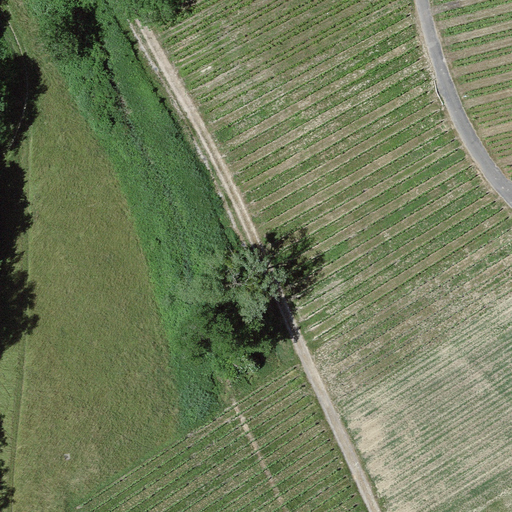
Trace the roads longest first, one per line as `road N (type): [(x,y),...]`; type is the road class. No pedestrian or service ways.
road 1 (track): [(127,0),(229,182),(286,326),(375,511)]
road 2 (track): [(421,0),(462,126),(511,194)]
road 3 (track): [(0,154),(17,131),(24,70),(0,23)]
